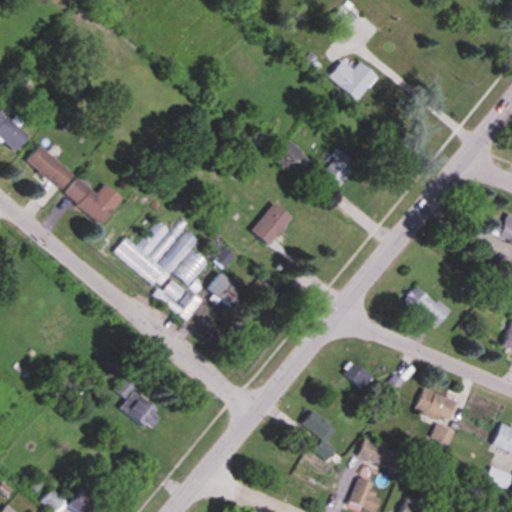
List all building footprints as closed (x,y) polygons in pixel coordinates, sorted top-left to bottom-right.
[(356,101),(377,76),(359,61),(352,68),(342,60),(327,77),(356,101)] [(0,139),(12,152),(26,138),(0,111),(0,139)] [(24,160),(60,190),(72,175),(37,145),(24,160)] [(337,186),(355,165),(337,150),(319,171),(337,186)] [(122,200),(105,184),(95,195),(77,178),(63,193),(98,226),(122,200)] [(250,231),(268,246),(292,218),(273,203),(250,231)] [(511,216),(508,215),(498,237),(511,243),(511,216)] [(196,239),(183,229),(177,237),(156,221),(135,247),(124,238),(111,255),(157,290),(196,239)] [(172,275),(187,287),(206,264),(191,252),(172,275)] [(206,289),(229,309),(243,294),(220,273),(206,289)] [(177,315),(192,297),(171,280),(156,298),(177,315)] [(402,301),(434,329),(448,313),(417,285),(402,301)] [(511,350),(511,317),(500,345),(511,350)] [(371,379),(351,361),(338,377),(358,393),(371,379)] [(401,381),(393,376),(385,388),(393,393),(401,381)] [(132,386),(122,378),(113,390),(123,398),(132,386)] [(430,439),(448,445),(453,430),(446,427),(456,402),(422,390),(414,411),(437,420),(430,439)] [(162,414),(130,392),(118,409),(149,431),(162,414)] [(300,422),(323,444),(335,432),(311,410),(300,422)] [(511,453),(511,427),(502,423),(491,445),(511,455),(511,453)] [(356,457),(384,469),(391,451),(364,440),(356,457)] [(346,503),(368,511),(373,511),(382,490),(356,479),(346,503)]
